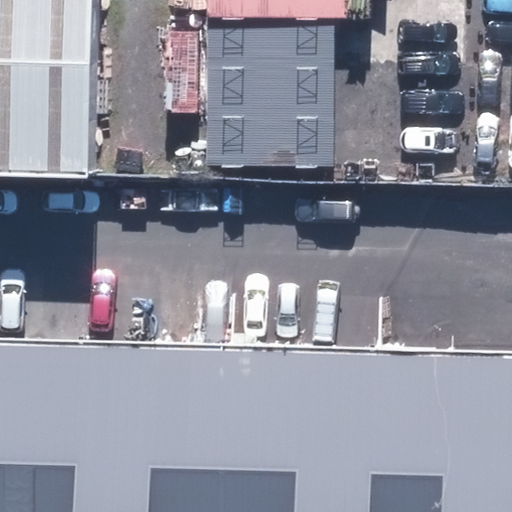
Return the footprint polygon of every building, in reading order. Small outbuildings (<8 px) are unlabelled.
[(110,0),(0,0),(0,172),(106,175),(110,0)] [(209,0),(209,22),(373,23),(372,0),(209,0)] [(205,32),(165,31),(162,113),(201,115),(205,32)] [(380,110),(215,108),(215,181),(379,182),(380,110)] [(0,511),(511,511),(511,345),(0,336),(0,511)]
